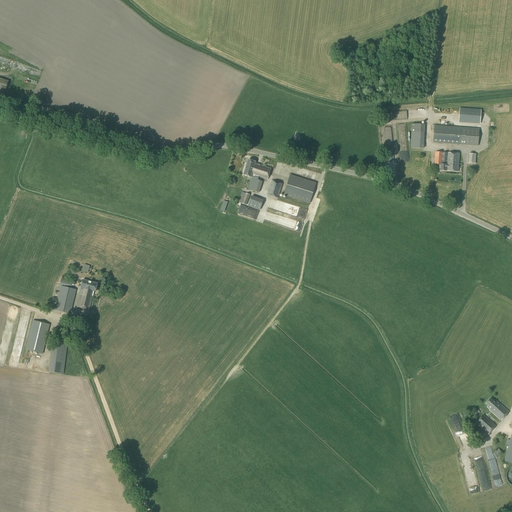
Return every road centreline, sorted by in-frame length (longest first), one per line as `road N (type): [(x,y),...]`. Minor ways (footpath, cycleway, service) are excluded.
road 1 (unclassified): [(511,240),(367,177),(217,145),(151,156),(0,108)]
road 2 (track): [(148,511),(81,342)]
